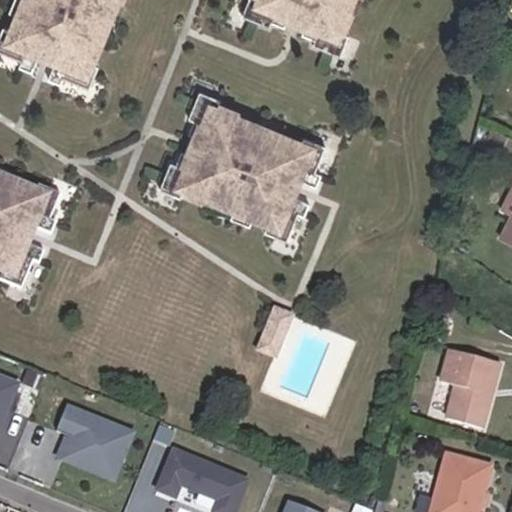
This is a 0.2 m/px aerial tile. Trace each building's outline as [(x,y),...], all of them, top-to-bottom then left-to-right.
[(41,0),(35,16),(25,12),(16,34),(43,45),(41,52),(53,56),(63,32),(80,39),(71,63),(83,68),(86,61),(112,71),(120,49),(112,46),(129,0),(41,0)] [(337,30),(363,41),(371,20),(364,17),(371,0),(265,0),(265,1),(292,12),(295,4),(309,10),(312,4),(329,11),(327,17),(340,22),(337,30)] [(185,171),(174,197),(195,205),(198,198),(219,207),(220,203),(283,228),(279,239),(302,248),(312,221),(319,224),(324,211),(300,201),(307,184),(331,194),(336,181),(329,179),(340,153),(318,144),(315,152),(251,127),(253,123),(232,115),(235,107),(213,99),(202,126),(210,129),(205,143),(210,145),(203,163),(197,161),(192,174),(185,171)] [(492,135),(504,140),(511,123),(498,116),(492,135)] [(503,141),(511,145),(511,122),(511,123),(504,140),(503,141)] [(0,265),(16,273),(12,283),(34,293),(45,266),(52,269),(58,256),(33,246),(41,229),(65,239),(71,227),(64,224),(75,198),(53,189),(50,197),(0,175),(0,265)] [(308,312),(315,298),(296,288),(275,330),(294,340),(295,338),(278,329),(291,303),(308,312)] [(295,338),(308,312),(291,303),(278,329),(295,338)] [(458,414),(491,423),(509,360),(459,345),(450,377),(467,381),(458,414)] [(0,425),(10,430),(31,380),(0,367),(0,425)] [(130,477),(150,430),(83,403),(73,428),(87,434),(78,456),(130,477)] [(163,511),(170,497),(151,488),(168,451),(159,447),(128,511),(163,511)] [(249,511),(264,477),(190,447),(173,487),(192,494),(197,482),(234,497),(229,509),(235,511),(249,511)] [(441,511),(488,511),(501,466),(456,454),(441,511)] [(331,511),(304,501),(299,511),(331,511)]
